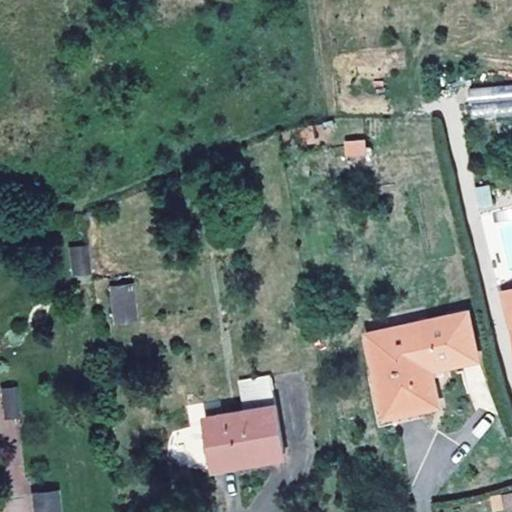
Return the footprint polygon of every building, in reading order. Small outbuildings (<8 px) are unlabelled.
[(511,85),(471,87),(471,101),(511,100),(511,85)] [(367,153),(366,138),(345,140),(347,155),(367,153)] [(489,187),(462,192),(466,213),(493,207),(489,187)] [(92,268),(89,245),(71,247),(74,270),(92,268)] [(136,316),(132,285),(112,287),(115,318),(136,316)] [(437,402),(431,377),(442,374),(440,364),(475,356),(466,316),(372,336),(388,413),(421,406),(437,402)] [(284,453),(271,374),(239,380),(245,412),(207,419),(215,465),(284,453)] [(20,416),(17,386),(2,387),(5,418),(20,416)] [(391,422),(423,416),(421,406),(388,413),(391,422)] [(60,511),(58,489),(33,492),(35,511),(60,511)]
